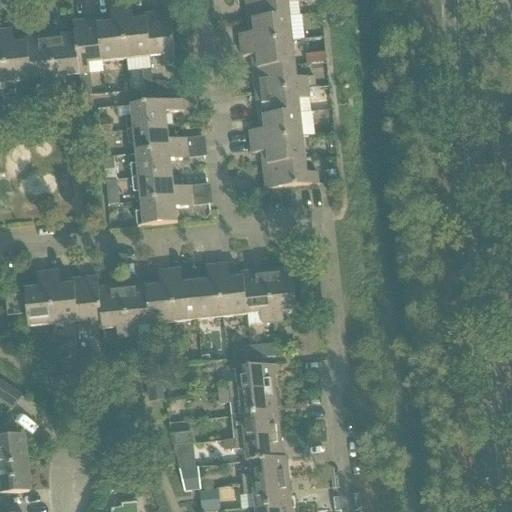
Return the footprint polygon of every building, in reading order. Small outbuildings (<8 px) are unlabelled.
[(245,0),(248,24),(253,23),(253,22),(291,18),(290,5),(300,4),(299,0),(245,0)] [(132,8),(120,9),(126,61),(127,73),(143,71),(151,71),(150,59),(146,22),(145,22),(133,23),(133,18),(132,8)] [(99,26),(98,27),(102,64),(126,61),(120,9),(109,10),(110,20),(111,25),(99,26)] [(170,14),(144,17),(145,22),(146,22),(150,59),(163,57),(164,68),(176,67),(170,14)] [(249,35),(239,36),(240,48),(294,42),(291,18),(253,22),(253,23),(255,35),(249,35)] [(99,21),(73,24),(74,35),(79,76),(90,75),(89,66),(102,64),(98,27),(99,26),(99,21)] [(12,31),(1,33),(7,85),(31,82),(27,45),(26,45),(14,47),(13,41),(12,31)] [(74,35),(50,37),(56,89),(66,88),(65,78),(79,76),(74,35)] [(50,37),(25,40),(26,45),(27,45),(31,82),(44,81),(45,90),(56,89),(50,37)] [(294,42),(240,48),(242,59),(252,58),(256,57),(258,69),(258,70),(297,66),(294,42)] [(258,69),(253,69),(255,95),(309,89),(308,79),(298,80),(297,66),(258,70),(258,69)] [(152,79),(144,80),(145,92),(153,91),(152,84),(152,79)] [(90,85),(81,85),(82,98),(91,97),(90,85)] [(309,89),(255,95),(258,120),(263,120),(263,118),(300,115),(299,101),(310,100),(309,89)] [(128,132),(167,128),(165,114),(183,113),(182,101),(131,107),(132,119),(126,120),(128,132)] [(259,132),(250,133),(251,144),(303,139),(300,115),(263,118),(263,120),(264,132),(259,132)] [(110,120),(100,120),(101,133),(111,132),(110,120)] [(168,142),(167,128),(128,132),(129,146),(135,146),(136,156),(187,150),(186,140),(168,142)] [(303,139),(251,144),(252,156),(262,155),(267,154),(268,165),(268,167),(305,163),(304,156),(303,139)] [(133,180),(172,176),(171,162),(188,161),(187,150),(136,156),(137,166),(131,166),(133,180)] [(112,158),(103,159),(103,160),(104,171),(113,170),(112,158)] [(268,165),(263,166),(266,192),(318,186),(317,175),(306,176),(305,163),(268,167),(268,165)] [(173,190),(172,176),(133,180),(134,193),(140,192),(141,204),(192,199),(191,188),(173,190)] [(115,182),(105,183),(106,193),(117,192),(116,182),(115,182)] [(138,229),(177,225),(176,210),(193,208),(192,199),(141,204),(142,214),(136,215),(138,229)] [(229,276),(228,266),(218,267),(223,319),(247,317),(243,280),(241,280),(241,275),(229,276)] [(199,321),(223,319),(218,267),(206,269),(207,278),(194,279),(199,321)] [(272,325),(283,324),(282,313),(296,312),(292,269),(267,272),(272,325)] [(181,281),(180,271),(169,272),(175,324),(199,321),(194,279),(181,281)] [(150,326),(175,324),(169,272),(158,273),(159,283),(146,285),(150,326)] [(267,272),(241,275),(241,280),(243,280),(247,317),(248,327),(262,326),(263,326),(272,325),(267,272)] [(60,283),(59,273),(47,274),(53,326),(77,323),(73,287),(72,287),(71,282),(60,283)] [(20,287),(4,290),(5,299),(25,297),(26,307),(28,328),(53,326),(47,274),(36,275),(37,285),(38,291),(26,292),(26,287),(24,287),(20,287)] [(97,279),(71,282),(72,287),(73,287),(77,323),(90,322),(91,333),(102,332),(101,321),(97,290),(99,289),(97,279)] [(127,340),(139,339),(138,328),(150,326),(146,285),(122,287),(127,340)] [(122,287),(99,289),(97,290),(101,321),(102,332),(116,331),(117,341),(127,340),(122,287)] [(274,345),(262,346),(263,358),(275,357),(274,345)] [(59,377),(71,376),(70,359),(58,360),(59,377)] [(93,359),(80,360),(82,377),(94,375),(106,374),(105,365),(93,366),(93,359)] [(235,386),(218,388),(219,397),(275,391),(272,367),(253,369),(237,371),(234,371),(235,386)] [(0,402),(12,410),(13,408),(20,396),(0,383),(0,402)] [(149,391),(150,403),(162,402),(161,390),(149,391)] [(275,392),(275,391),(219,397),(220,406),(230,405),(235,405),(237,418),(242,418),(277,414),(276,405),(280,405),(278,392),(275,392)] [(243,431),(233,432),(234,442),(280,437),(277,414),(242,418),(242,419),(243,431)] [(0,440),(0,432),(0,431),(0,430),(0,468),(24,466),(22,438),(0,440)] [(175,447),(191,445),(190,433),(172,435),(175,447)] [(280,437),(234,442),(222,443),(224,453),(245,450),(247,464),(286,460),(286,459),(282,459),(280,437)] [(288,483),(286,460),(247,464),(251,464),(252,476),(242,477),(243,488),(288,483)] [(0,508),(1,508),(0,496),(27,494),(24,466),(0,468),(0,508)] [(198,469),(181,471),(184,484),(199,483),(198,469)] [(291,506),(288,483),(243,488),(244,497),(255,496),(256,510),(291,506)] [(216,492),(199,494),(200,511),(205,511),(218,511),(216,492)] [(138,511),(138,503),(121,505),(121,509),(110,511),(138,511)]
